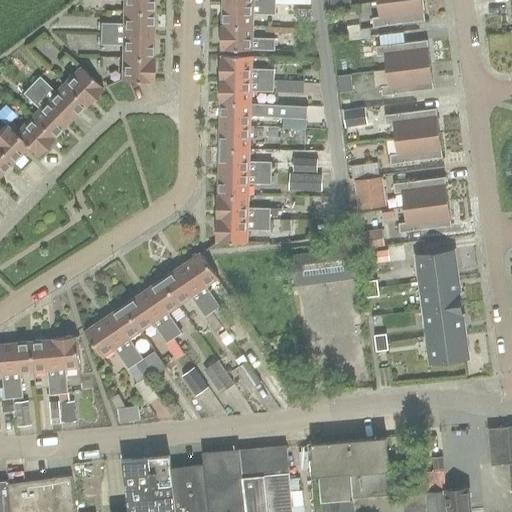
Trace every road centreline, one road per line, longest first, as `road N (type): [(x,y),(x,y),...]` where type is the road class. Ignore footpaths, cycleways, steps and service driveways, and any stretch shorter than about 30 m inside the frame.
road 1 (residential): [(191,0),(189,166),(179,196),(0,311)]
road 2 (unknown): [(346,222),(309,0)]
road 3 (residential): [(494,235),(476,95)]
road 4 (residential): [(510,373),(494,235)]
